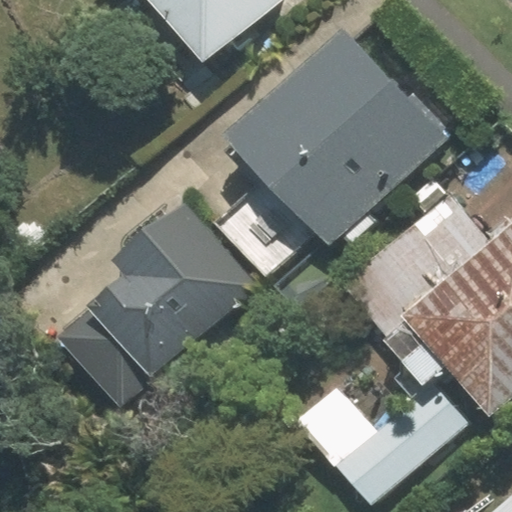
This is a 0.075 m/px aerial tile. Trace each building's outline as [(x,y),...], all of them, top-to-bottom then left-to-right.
[(139,0),(124,14),(190,89),(288,4),(284,0),(139,0)] [(406,98),(343,30),(222,142),(332,262),(465,141),(417,88),(406,98)] [(495,431),(511,416),(511,176),(474,210),(446,179),(415,205),(429,221),(364,279),(402,322),(383,339),(433,395),(450,380),(481,415),(495,431)] [(261,293),(184,208),(121,265),(131,276),(88,315),(155,389),(261,293)] [(450,380),(433,395),(389,435),(346,387),(303,425),(376,508),(481,415),(450,380)] [(511,428),(483,455),(511,487),(511,428)]
